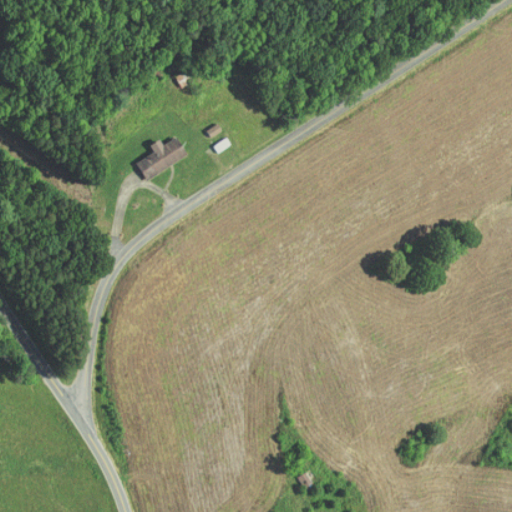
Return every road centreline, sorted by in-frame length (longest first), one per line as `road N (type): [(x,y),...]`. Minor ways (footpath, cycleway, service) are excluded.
road 1 (residential): [(70,411),(116,262),(504,0)]
road 2 (residential): [(116,511),(59,388),(0,298)]
